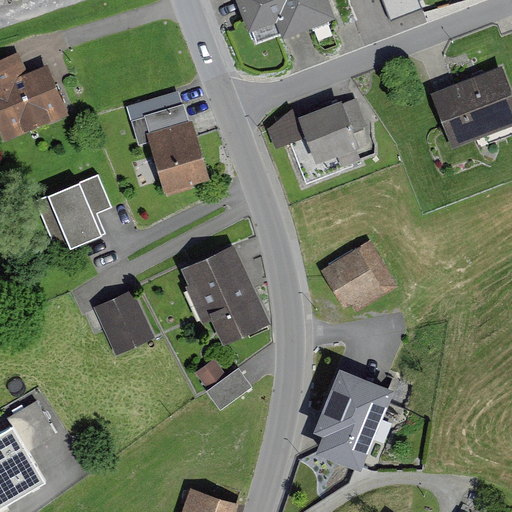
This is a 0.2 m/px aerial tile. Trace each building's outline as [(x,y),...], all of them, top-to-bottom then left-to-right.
[(337,10),(332,0),(244,0),(261,40),(337,10)] [(440,0),(359,0),(371,28),(440,0)] [(22,51),(0,60),(0,137),(1,139),(71,110),(52,66),(32,74),(22,51)] [(511,122),(511,90),(503,68),(428,98),(448,148),(511,122)] [(343,98),(301,115),(324,172),(366,155),(343,98)] [(192,121),(149,138),(171,195),(214,178),(192,121)] [(38,198),(61,253),(108,233),(100,213),(116,206),(102,172),(38,198)] [(402,280),(373,238),(325,271),(354,313),(402,280)] [(270,321),(233,243),(182,267),(220,345),(270,321)] [(160,335),(141,293),(109,307),(127,349),(160,335)] [(211,377),(228,359),(217,348),(200,366),(211,377)] [(242,360),(209,380),(222,401),(255,381),(242,360)] [(398,390),(343,367),(315,431),(327,436),(319,453),(363,472),(398,390)] [(10,423),(26,449),(59,430),(40,399),(8,419),(10,423)] [(0,429),(0,506),(44,479),(26,449),(10,423),(0,429)] [(231,511),(235,502),(201,492),(194,511),(231,511)]
